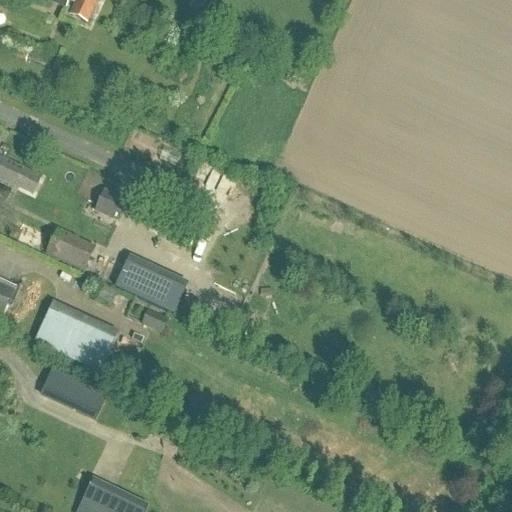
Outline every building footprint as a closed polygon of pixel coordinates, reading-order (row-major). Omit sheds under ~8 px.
[(36,0),(66,12),(71,0),(36,0)] [(83,22),(93,0),(76,0),(69,15),(83,22)] [(45,70),(50,57),(32,50),(32,49),(0,36),(0,54),(27,65),(27,63),(45,70)] [(199,109),(205,95),(183,85),(176,99),(199,109)] [(2,165),(0,163),(0,181),(32,198),(41,181),(3,161),(2,165)] [(114,222),(124,201),(105,193),(96,214),(114,222)] [(85,276),(96,250),(58,233),(47,259),(85,276)] [(74,287),(77,277),(49,267),(46,278),(74,287)] [(123,271),(119,284),(150,294),(154,281),(123,271)] [(0,320),(3,322),(15,295),(0,287),(0,320)] [(94,370),(112,330),(46,301),(28,342),(94,370)] [(53,374),(42,400),(96,425),(108,400),(53,374)] [(81,511),(139,511),(140,511),(92,490),(81,511)]
